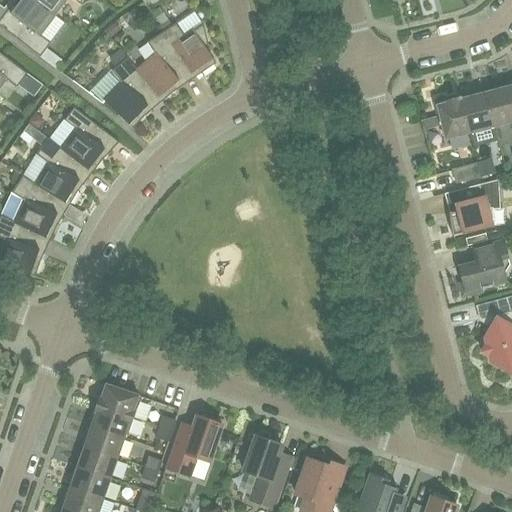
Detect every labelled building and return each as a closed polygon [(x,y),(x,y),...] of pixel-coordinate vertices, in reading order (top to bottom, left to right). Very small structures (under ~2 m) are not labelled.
[(39,34),(54,15),(34,0),(20,0),(16,6),(12,3),(0,19),(0,26),(40,57),(57,70),(62,63),(45,50),(50,43),(39,34)] [(83,0),(34,0),(54,15),(64,0),(74,0),(80,4),(83,0)] [(162,0),(141,0),(148,9),(162,0)] [(173,25),(161,7),(152,13),(164,31),(173,25)] [(194,78),(216,63),(205,47),(208,45),(203,24),(185,36),(176,23),(173,25),(164,31),(163,32),(194,78)] [(110,38),(119,31),(113,24),(104,31),(110,38)] [(194,78),(163,32),(147,42),(155,54),(137,70),(137,71),(162,101),(175,90),(194,78)] [(121,50),(110,59),(116,67),(127,58),(121,50)] [(34,97),(43,85),(0,52),(0,85),(5,79),(17,87),(18,85),(34,97)] [(145,116),(162,101),(137,71),(137,70),(127,58),(116,67),(111,71),(121,83),(104,101),(117,114),(132,128),(145,116)] [(511,122),(511,95),(510,86),(485,93),(494,127),(511,122)] [(494,127),(485,93),(461,99),(470,133),(494,127)] [(470,133),(461,99),(461,97),(438,102),(439,105),(436,106),(445,140),(470,133)] [(103,159),(119,142),(74,107),(64,120),(75,129),(61,148),(92,173),(103,159)] [(41,124),(40,119),(35,115),(29,123),(37,129),(41,124)] [(436,127),(433,117),(421,120),(424,130),(436,127)] [(79,191),(92,173),(61,148),(48,138),(36,154),(48,163),(36,183),(35,184),(70,205),(78,190),(79,191)] [(477,163),(481,176),(495,173),(492,159),(477,163)] [(455,183),(481,176),(477,163),(452,169),(455,183)] [(58,224),(70,205),(35,184),(36,183),(22,175),(12,193),(0,215),(15,222),(14,223),(50,240),(58,224)] [(491,209),(499,208),(497,180),(455,191),(458,203),(454,204),(456,212),(450,213),(450,212),(449,212),(449,217),(450,222),(451,227),(452,232),(453,237),(493,227),(491,209)] [(70,211),(67,221),(86,227),(89,216),(70,211)] [(41,260),(50,240),(14,223),(15,222),(0,215),(0,237),(5,240),(0,254),(0,264),(35,277),(41,260)] [(504,273),(509,265),(503,241),(471,249),(475,262),(458,267),(462,282),(458,283),(462,297),(482,292),(481,288),(506,281),(504,273)] [(511,295),(495,301),(498,313),(484,338),(485,344),(481,352),(489,356),(490,362),(511,374),(511,373),(511,295)] [(133,417),(139,401),(137,401),(139,396),(105,384),(104,389),(101,389),(96,404),(133,417)] [(128,434),(133,417),(96,404),(90,421),(92,422),(91,426),(124,437),(126,433),(128,434)] [(209,462),(222,425),(197,416),(187,442),(175,438),(165,468),(190,477),(196,458),(209,462)] [(163,417),(159,426),(172,431),(175,421),(163,417)] [(117,457),(124,437),(91,426),(84,446),(117,457)] [(168,441),(172,431),(159,426),(156,437),(168,441)] [(291,458),(279,453),(282,445),(269,441),(269,439),(269,437),(268,435),(266,434),(264,433),(262,433),(260,434),(259,435),(258,437),(256,436),(243,472),(257,477),(249,500),(274,509),(291,458)] [(110,478),(117,457),(84,446),(77,467),(110,478)] [(328,511),(344,467),(305,453),(299,472),(303,473),(295,495),(305,498),(300,511),(328,511)] [(149,457),(145,467),(157,471),(161,461),(149,457)] [(103,498),(110,478),(77,467),(70,487),(103,498)] [(154,482),(157,471),(145,467),(142,477),(154,482)] [(357,511),(356,511),(390,511),(387,511),(396,485),(370,476),(358,511),(357,511)] [(75,511),(98,511),(103,498),(70,487),(63,508),(75,511)] [(135,510),(142,511),(149,511),(156,494),(142,489),(135,510)] [(454,511),(457,506),(431,497),(426,511),(454,511)]
